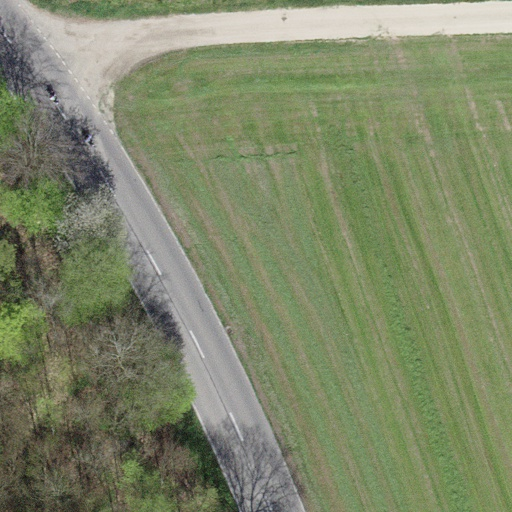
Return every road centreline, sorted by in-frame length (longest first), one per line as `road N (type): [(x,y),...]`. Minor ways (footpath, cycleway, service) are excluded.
road 1 (secondary): [(0,19),(59,94),(120,200),(254,511)]
road 2 (track): [(511,17),(21,44)]
